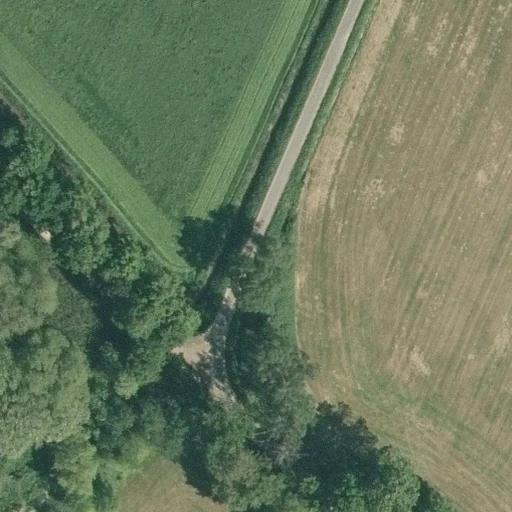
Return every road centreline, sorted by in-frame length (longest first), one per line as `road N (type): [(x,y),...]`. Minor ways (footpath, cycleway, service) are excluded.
road 1 (unclassified): [(344,511),(225,396),(215,347),(357,0)]
road 2 (track): [(0,196),(225,396)]
